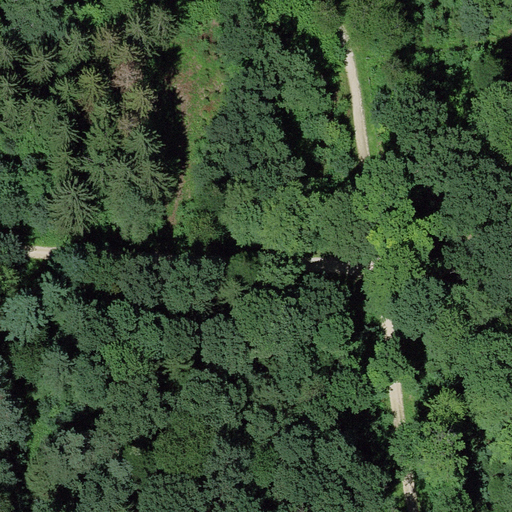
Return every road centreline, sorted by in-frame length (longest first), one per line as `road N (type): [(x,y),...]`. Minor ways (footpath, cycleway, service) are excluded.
road 1 (track): [(385,269),(0,251)]
road 2 (track): [(385,269),(346,29),(322,0)]
road 3 (track): [(414,511),(385,269)]
road 4 (track): [(385,269),(511,260)]
